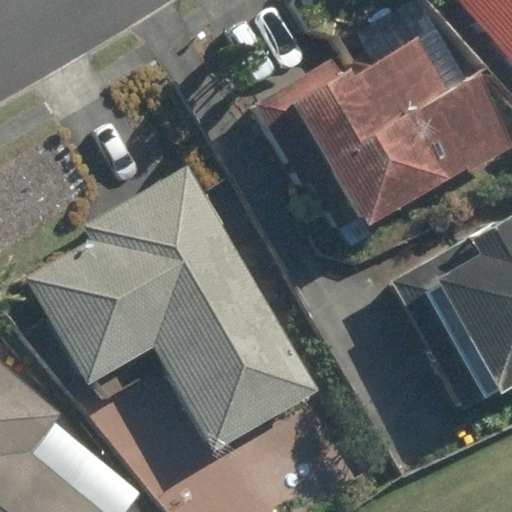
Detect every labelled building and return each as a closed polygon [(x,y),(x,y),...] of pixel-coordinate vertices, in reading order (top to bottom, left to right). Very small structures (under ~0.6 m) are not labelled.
[(511,0),(456,0),(511,64),(511,0)] [(439,90),(412,38),(341,75),(331,55),(250,97),(296,186),(319,174),(347,228),(507,145),(470,74),(439,90)] [(23,280),(95,407),(161,370),(208,452),(314,392),(184,162),(77,222),(89,243),(23,280)] [(511,225),(504,230),(497,219),(456,244),(462,255),(420,280),(487,393),(511,378),(511,225)] [(0,511),(99,511),(27,452),(52,421),(0,378),(0,511)]
